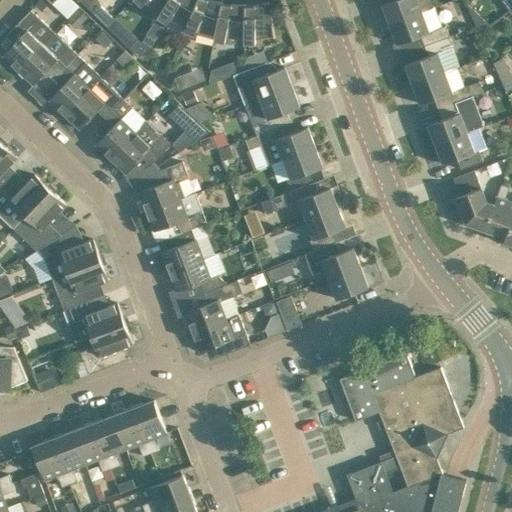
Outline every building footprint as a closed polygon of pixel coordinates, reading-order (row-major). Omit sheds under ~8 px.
[(158,16),(161,10),(162,11),(168,0),(131,0),(130,2),(138,10),(154,21),(158,16)] [(161,10),(158,16),(168,22),(171,17),(187,24),(188,24),(197,0),(168,0),(162,11),(161,10)] [(197,0),(188,24),(187,24),(185,29),(196,34),(198,29),(216,33),(214,39),(215,39),(222,0),(197,0)] [(245,42),(246,1),(232,1),(231,4),(223,2),(223,0),(222,0),(215,39),(226,41),(227,36),(245,36),(245,42)] [(246,1),(245,42),(256,42),(256,37),(274,33),(274,35),(276,35),(269,0),(266,0),(255,2),(255,5),(246,5),(246,1)] [(392,0),(383,3),(391,23),(422,11),(418,0),(392,0)] [(511,0),(501,0),(509,9),(511,6),(511,0)] [(108,25),(115,18),(101,5),(94,12),(108,25)] [(419,35),(423,45),(449,35),(445,24),(443,25),(435,6),(422,11),(391,23),(398,43),(419,35)] [(88,16),(79,7),(71,15),(80,24),(88,16)] [(17,40),(3,54),(19,69),(55,31),(46,23),(31,9),(8,33),(17,40)] [(490,24),(485,19),(477,25),(480,32),(490,24)] [(78,53),(55,31),(19,69),(34,84),(51,66),(59,73),(78,53)] [(111,40),(103,32),(98,38),(106,45),(111,40)] [(142,41),(133,33),(124,41),(135,51),(142,41)] [(155,41),(145,35),(142,41),(135,51),(143,59),(155,41)] [(449,35),(423,45),(427,55),(406,63),(414,83),(457,67),(460,66),(452,46),(453,45),(449,35)] [(135,58),(126,49),(117,58),(126,67),(135,58)] [(50,99),(65,113),(101,75),(78,53),(59,73),(67,81),(50,99)] [(250,67),(255,65),(251,54),(246,56),(250,67)] [(285,66),(271,71),(267,61),(255,65),(250,67),(233,74),(245,104),(293,86),(285,66)] [(223,78),(219,66),(212,69),(209,80),(211,83),(223,78)] [(435,98),(438,108),(473,95),(483,91),(479,81),(465,86),(457,67),(414,83),(421,103),(435,98)] [(190,85),(185,73),(175,76),(180,89),(190,85)] [(98,110),(106,118),(113,110),(112,109),(123,97),(101,75),(65,113),(80,128),(98,110)] [(511,75),(502,80),(507,91),(511,88),(511,75)] [(300,106),(293,86),(245,104),(256,134),(291,121),(287,111),(300,106)] [(194,91),(184,95),(187,104),(197,100),(194,91)] [(96,143),(112,158),(137,131),(136,131),(146,120),(132,106),(133,106),(129,103),(134,97),(130,93),(125,98),(123,97),(112,109),(113,110),(106,118),(114,125),(96,143)] [(437,143),(480,127),(484,125),(473,95),(438,108),(442,118),(429,124),(437,143)] [(201,101),(186,107),(201,121),(215,116),(201,101)] [(191,113),(181,124),(197,140),(211,131),(191,113)] [(146,167),(153,163),(171,143),(146,120),(136,131),(137,131),(112,158),(127,173),(139,160),(146,167)] [(284,158),(316,146),(308,126),(295,131),(291,121),(256,134),(257,134),(246,139),(249,147),(260,143),(268,164),(271,163),(284,158)] [(461,168),(483,160),(479,149),(487,146),(480,127),(437,143),(444,163),(457,158),(461,168)] [(201,140),(203,146),(208,148),(215,146),(211,136),(201,140)] [(0,192),(6,186),(0,179),(0,174),(18,157),(2,142),(0,143),(0,192)] [(230,144),(219,149),(223,160),(234,155),(230,144)] [(287,179),(291,189),(314,181),(310,171),(323,166),(316,146),(284,158),(291,177),(287,179)] [(140,190),(148,210),(195,192),(182,161),(159,170),(163,182),(140,190)] [(15,194),(6,186),(0,192),(0,214),(13,227),(26,215),(51,189),(35,173),(15,194)] [(331,186),(323,189),(321,182),(315,184),(314,181),(291,189),(273,196),(278,209),(300,200),(307,218),(338,206),(331,186)] [(495,203),(485,229),(506,236),(505,240),(506,240),(511,224),(511,200),(506,198),(510,186),(502,183),(497,195),(495,203)] [(495,203),(487,201),(482,186),(457,196),(466,222),(485,229),(495,203)] [(26,215),(34,223),(31,226),(28,240),(37,250),(61,234),(49,222),(67,204),(51,189),(26,215)] [(182,231),(193,228),(208,222),(195,192),(148,210),(155,230),(178,221),(182,231)] [(346,226),(338,206),(307,218),(314,237),(310,239),(314,250),(337,241),(333,231),(346,226)] [(170,270),(204,258),(193,228),(182,231),(163,239),(163,240),(167,238),(171,248),(163,251),(170,270)] [(281,253),(306,242),(300,228),(275,239),(281,253)] [(47,261),(53,277),(102,258),(94,238),(68,248),(63,235),(61,234),(37,250),(47,261)] [(354,246),(341,252),(337,241),(314,250),(306,253),(313,273),(326,268),(330,278),(361,266),(354,246)] [(102,258),(53,277),(65,309),(87,300),(83,289),(109,279),(102,258)] [(216,274),(211,276),(204,258),(170,270),(178,290),(201,281),(205,292),(228,283),(216,274)] [(271,281),(281,277),(277,266),(267,270),(271,281)] [(361,266),(330,278),(337,298),(369,286),(361,266)] [(186,311),(193,331),(239,313),(232,296),(233,296),(228,283),(205,292),(209,302),(186,311)] [(87,300),(65,309),(70,323),(84,326),(88,324),(92,335),(126,322),(118,301),(92,311),(87,300)] [(274,301),(263,305),(265,312),(271,315),(278,312),(274,301)] [(22,308),(7,315),(16,327),(31,320),(22,308)] [(251,343),(244,325),(239,313),(193,331),(200,350),(224,342),(228,352),(251,343)] [(92,335),(95,345),(80,351),(89,373),(111,364),(107,353),(134,343),(126,322),(92,335)] [(16,328),(20,338),(26,336),(29,329),(27,323),(16,328)] [(13,324),(4,327),(9,339),(18,336),(13,324)] [(394,357),(407,352),(404,343),(390,348),(394,357)] [(0,386),(12,387),(12,386),(28,379),(14,345),(0,345),(0,386)] [(394,357),(340,377),(356,419),(380,410),(383,418),(386,426),(395,449),(397,454),(409,486),(443,472),(437,455),(440,448),(446,446),(444,440),(447,433),(464,426),(464,425),(462,419),(441,366),(416,376),(407,352),(394,357)] [(42,390),(54,384),(47,369),(35,374),(42,390)] [(155,399),(134,407),(152,452),(159,449),(155,437),(167,432),(155,399)] [(114,414),(127,447),(139,443),(143,455),(152,452),(134,407),(114,414)] [(114,414),(94,422),(111,467),(119,464),(114,452),(127,447),(114,414)] [(94,422),(73,430),(86,463),(98,458),(103,470),(111,467),(94,422)] [(73,430),(53,438),(70,483),(79,480),(74,467),(86,463),(73,430)] [(33,445),(45,478),(58,473),(62,486),(70,483),(53,438),(33,445)] [(458,511),(467,479),(465,478),(447,473),(443,472),(409,486),(397,454),(382,460),(347,473),(357,498),(318,511),(458,511)] [(44,492),(40,481),(37,472),(21,478),(25,486),(27,486),(31,497),(44,492)] [(0,485),(12,481),(9,473),(0,476),(0,485)] [(183,474),(150,486),(155,499),(143,504),(146,511),(191,494),(183,474)] [(133,478),(118,484),(121,491),(136,486),(133,478)] [(12,481),(0,485),(0,508),(8,506),(3,494),(15,489),(12,481)] [(100,482),(94,484),(99,499),(105,497),(100,482)] [(44,494),(36,497),(39,505),(47,502),(44,494)] [(197,511),(191,494),(146,511),(145,511),(197,511)]
